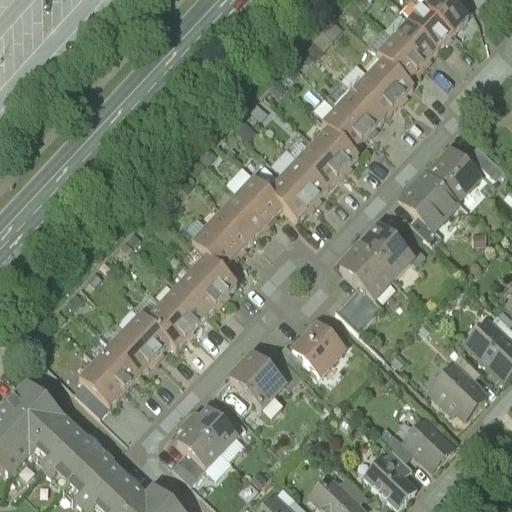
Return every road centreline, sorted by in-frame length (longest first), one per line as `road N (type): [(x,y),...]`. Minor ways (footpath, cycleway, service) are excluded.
road 1 (secondary): [(0,240),(229,0)]
road 2 (residential): [(511,57),(313,270)]
road 3 (residential): [(284,303),(152,441),(154,469),(201,511)]
road 4 (residential): [(419,511),(511,396)]
